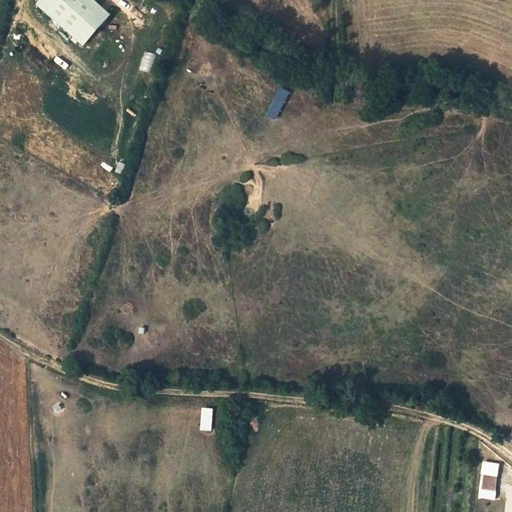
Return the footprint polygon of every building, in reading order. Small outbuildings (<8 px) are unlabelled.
[(95,0),(40,0),(37,4),(85,45),(111,14),(95,0)] [(144,51),(139,69),(151,72),(155,54),(144,51)] [(230,372),(227,386),(247,388),(247,374),(230,372)] [(200,430),(211,430),(212,408),(200,407),(200,430)] [(495,500),(498,462),(482,460),(478,498),(495,500)]
